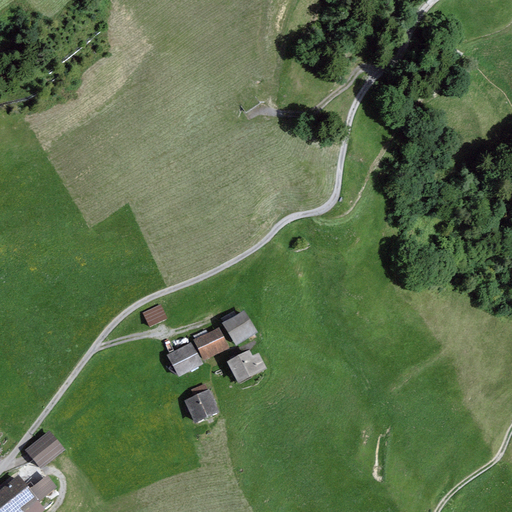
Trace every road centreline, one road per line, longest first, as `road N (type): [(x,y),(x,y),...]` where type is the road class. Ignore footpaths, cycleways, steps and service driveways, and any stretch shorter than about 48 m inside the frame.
road 1 (track): [(30,432),(121,316),(250,251),(293,216),(329,205),(355,103),(436,0)]
road 2 (track): [(377,71),(362,67),(297,116),(261,109)]
road 3 (track): [(220,317),(93,348)]
